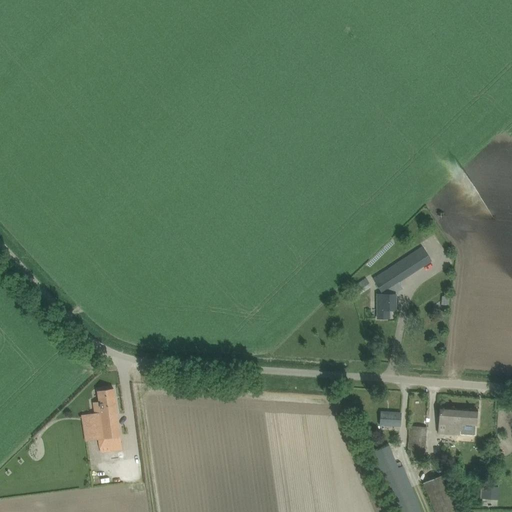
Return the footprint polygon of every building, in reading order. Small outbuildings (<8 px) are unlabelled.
[(399,283),(389,268),(372,278),(381,294),(399,283)] [(359,292),(371,286),(367,278),(355,284),(359,292)] [(396,294),(378,294),(378,319),(389,318),(389,310),(396,310),(396,294)] [(122,449),(115,398),(113,388),(98,391),(99,401),(93,402),(95,414),(98,439),(100,452),(122,449)] [(440,406),(439,416),(438,433),(461,435),(462,425),(465,425),(465,424),(476,425),(477,409),(440,406)] [(400,426),(400,423),(401,413),(381,412),(380,425),(400,426)] [(410,426),(408,449),(411,449),(410,457),(424,458),(426,427),(410,426)] [(395,511),(421,511),(402,466),(398,468),(389,445),(371,454),(395,511)] [(423,483),(435,511),(461,511),(445,474),(423,483)] [(482,485),(481,498),(492,499),(493,486),(482,485)]
